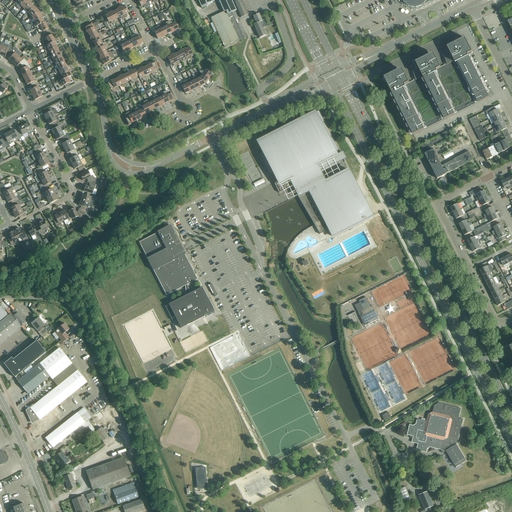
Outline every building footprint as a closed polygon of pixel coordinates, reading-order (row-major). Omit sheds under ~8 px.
[(16,7),(18,8),(26,0),(18,0),(17,2),(15,3),(18,6),(16,7)] [(22,7),(24,9),(31,3),(27,0),(26,0),(18,8),(19,10),(22,7)] [(213,3),(211,0),(198,0),(202,8),(213,3)] [(238,0),(233,3),(240,18),(248,14),(241,0),(238,0)] [(25,16),(28,13),(34,7),(31,3),(24,9),(27,12),(24,15),(25,16)] [(121,7),(119,8),(125,19),(126,18),(127,16),(126,14),(128,13),(125,6),(122,7),(121,7)] [(28,13),(32,17),(40,11),(36,8),(35,8),(34,7),(28,13)] [(117,10),(115,11),(118,18),(120,17),(121,19),(123,19),(125,19),(119,8),(118,9),(117,10)] [(31,21),(32,23),(42,18),(41,16),(42,16),(40,11),(32,17),(33,20),(31,21)] [(111,12),(110,13),(115,23),(117,23),(118,20),(117,19),(118,18),(115,11),(113,12),(111,12)] [(218,33),(219,36),(218,37),(219,40),(220,39),(224,48),(248,37),(236,11),(228,15),(228,14),(227,15),(225,11),(208,19),(215,35),(218,33)] [(115,23),(110,13),(108,13),(108,15),(105,16),(109,23),(110,22),(111,24),(113,24),(115,23)] [(259,14),(253,16),(256,23),(253,24),(257,31),(260,38),(266,35),(264,31),(262,28),(266,26),(263,21),(262,21),(259,14)] [(32,23),(31,23),(31,25),(33,24),(35,27),(36,27),(37,27),(37,26),(44,23),(44,22),(42,18),(32,23)] [(169,21),(167,22),(173,33),(176,31),(176,30),(178,29),(175,22),(172,24),(171,22),(169,21)] [(44,23),(37,26),(37,27),(36,27),(37,29),(41,27),(43,32),(48,29),(45,22),(44,22),(44,23)] [(84,27),(86,31),(97,26),(98,25),(99,24),(98,22),(96,23),(94,23),(92,24),(91,23),(84,27)] [(166,27),(164,27),(167,34),(170,33),(171,33),(173,33),(167,22),(165,23),(165,25),(166,27)] [(88,33),(89,36),(97,32),(96,30),(98,29),(99,27),(98,25),(97,26),(86,31),(87,33),(88,33)] [(159,26),(157,27),(163,38),(164,37),(165,35),(167,34),(164,27),(162,28),(161,27),(159,26)] [(163,38),(157,27),(156,28),(155,30),(156,31),(154,32),(157,39),(160,38),(161,38),(163,38)] [(90,39),(91,41),(103,35),(102,33),(100,33),(98,33),(97,32),(89,36),(91,38),(90,39)] [(135,34),(133,35),(139,46),(140,45),(141,44),(143,43),(140,36),(138,37),(137,35),(135,34)] [(46,46),(54,42),(55,42),(51,35),(46,38),(48,42),(45,44),(46,46)] [(93,43),(94,45),(102,41),(101,40),(103,39),(104,37),(103,35),(91,41),(92,43),(93,43)] [(132,40),(130,41),(133,48),(136,46),(137,47),(139,46),(133,35),(132,36),(131,38),(132,40)] [(458,36),(441,44),(444,55),(444,56),(445,58),(445,59),(445,60),(446,61),(446,62),(446,64),(447,65),(454,61),(455,63),(458,62),(469,56),(468,54),(461,40),(458,36)] [(125,39),(124,40),(129,51),(131,50),(131,49),(133,48),(130,41),(128,42),(127,40),(125,39)] [(129,51),(124,40),(122,41),(121,43),(122,45),(120,46),(124,53),(126,51),(128,52),(129,51)] [(95,49),(96,51),(108,45),(107,43),(105,42),(103,43),(102,41),(94,45),(95,48),(95,49)] [(57,47),(54,42),(46,46),(48,49),(44,51),(45,53),(57,47)] [(6,53),(9,55),(13,49),(12,48),(12,47),(4,44),(0,54),(0,55),(5,57),(6,53)] [(98,53),(99,55),(107,51),(106,49),(108,48),(108,46),(108,45),(96,51),(96,52),(98,53)] [(12,56),(9,59),(13,63),(19,57),(22,53),(15,46),(13,49),(9,55),(12,56)] [(50,53),(51,56),(59,52),(57,47),(45,53),(46,54),(50,53)] [(185,48),(182,50),(187,61),(191,59),(191,57),(194,56),(189,47),(186,49),(185,48)] [(180,52),(177,53),(181,60),(182,59),(183,61),(185,62),(187,61),(182,50),(180,51),(180,52)] [(100,59),(101,60),(112,54),(112,53),(109,52),(108,53),(107,51),(99,55),(100,57),(100,59)] [(417,56),(410,60),(411,65),(413,70),(413,71),(413,72),(413,73),(414,74),(414,76),(414,77),(415,78),(415,79),(415,80),(423,76),(424,78),(434,73),(437,72),(436,70),(436,69),(429,56),(429,55),(427,51),(427,52),(417,56)] [(49,60),(50,62),(61,57),(59,52),(51,56),(53,59),(49,60)] [(173,54),(172,55),(177,66),(179,65),(180,63),(179,61),(181,60),(177,53),(175,55),(173,54)] [(112,54),(101,60),(101,62),(103,62),(104,65),(112,61),(111,59),(113,58),(113,56),(112,54)] [(20,64),(22,66),(27,62),(32,58),(30,57),(28,58),(24,55),(21,59),(19,57),(13,63),(17,67),(20,64)] [(177,66),(172,55),(170,56),(170,57),(167,58),(171,65),(173,64),(174,66),(176,67),(177,66)] [(469,56),(458,62),(478,102),(489,97),(487,93),(476,70),(469,56)] [(55,62),(56,65),(64,61),(61,57),(50,62),(51,64),(55,62)] [(54,70),(55,72),(66,66),(64,61),(56,65),(58,68),(54,70)] [(155,61),(150,63),(156,74),(157,73),(158,71),(157,70),(159,69),(155,61)] [(20,70),(22,75),(30,71),(28,69),(30,68),(27,62),(22,66),(23,68),(20,70)] [(148,66),(146,67),(150,75),(152,74),(152,76),(155,76),(157,75),(156,74),(150,63),(149,64),(148,66)] [(60,72),(61,75),(69,71),(66,66),(55,72),(56,74),(60,72)] [(142,68),(141,68),(147,80),(148,79),(149,77),(148,75),(150,75),(146,67),(144,68),(142,68)] [(396,67),(382,74),(385,78),(387,82),(393,94),(404,89),(405,88),(406,87),(405,85),(398,71),(396,67)] [(139,70),(136,72),(139,76),(138,76),(140,80),(142,79),(143,80),(145,81),(147,80),(141,68),(139,69),(139,70)] [(199,72),(201,74),(209,79),(211,76),(211,75),(213,72),(206,68),(204,71),(202,70),(200,71),(199,72)] [(131,70),(130,71),(135,82),(137,81),(138,79),(137,77),(138,76),(139,76),(136,72),(135,69),(133,71),(131,70)] [(22,75),(25,80),(32,76),(30,71),(22,75)] [(62,77),(63,80),(64,80),(67,78),(68,78),(72,76),(70,72),(69,72),(69,71),(61,75),(57,77),(58,78),(62,77)] [(128,73),(126,74),(129,81),(131,80),(132,82),(134,83),(135,82),(130,71),(128,72),(128,73)] [(434,73),(424,78),(444,119),(455,114),(454,114),(434,73)] [(122,75),(120,76),(126,87),(127,86),(128,84),(127,82),(129,81),(126,74),(123,76),(122,75)] [(201,76),(200,78),(205,83),(207,81),(208,80),(209,79),(201,74),(200,76),(201,76)] [(197,75),(195,76),(200,87),(202,86),(202,85),(205,83),(200,78),(198,78),(198,77),(197,75)] [(32,76),(25,80),(27,85),(30,83),(32,86),(38,83),(37,80),(35,81),(32,76)] [(118,78),(116,79),(119,86),(121,85),(122,87),(124,88),(126,87),(120,76),(119,77),(118,78)] [(193,81),(192,82),(195,89),(197,87),(199,88),(200,87),(195,76),(193,77),(192,79),(193,81)] [(64,80),(63,80),(60,81),(54,85),(54,86),(61,83),(62,87),(70,83),(68,78),(67,78),(64,80)] [(185,81),(191,92),(192,91),(193,90),(195,89),(192,82),(190,83),(189,81),(187,80),(186,78),(184,79),(185,81)] [(112,80),(111,81),(116,92),(118,91),(118,89),(118,87),(119,86),(116,79),(113,81),(112,80)] [(116,92),(111,81),(106,83),(110,91),(111,90),(112,92),(114,93),(116,92)] [(191,92),(185,81),(183,82),(183,84),(184,86),(182,87),(185,94),(188,92),(189,93),(191,92)] [(0,83),(0,91),(3,94),(8,87),(3,83),(1,85),(0,83)] [(30,90),(32,95),(40,91),(38,87),(39,86),(38,83),(32,86),(33,89),(30,90)] [(404,89),(393,94),(408,124),(413,134),(413,135),(424,129),(409,99),(404,89)] [(40,91),(32,95),(35,100),(43,96),(40,91)] [(166,91),(164,92),(170,102),(174,100),(171,92),(169,93),(168,91),(166,91)] [(163,96),(161,97),(165,104),(167,103),(168,103),(170,102),(164,92),(163,92),(162,95),(163,96)] [(153,101),(152,102),(155,109),(157,108),(159,108),(160,107),(155,96),(153,97),(152,99),(153,101)] [(157,96),(155,96),(160,107),(162,106),(162,105),(165,104),(161,97),(160,98),(159,96),(157,96)] [(147,100),(145,101),(151,112),(152,111),(153,110),(155,109),(152,102),(150,103),(149,101),(147,100)] [(142,107),(143,109),(145,114),(146,114),(148,112),(149,113),(151,112),(145,101),(144,102),(143,104),(144,106),(142,107)] [(138,107),(137,108),(142,119),(144,118),(144,117),(147,116),(146,114),(145,114),(143,109),(141,110),(140,108),(138,107)] [(490,114),(492,118),(500,114),(499,111),(498,111),(497,109),(496,110),(494,107),(486,111),(487,115),(490,114)] [(46,120),(54,116),(58,114),(55,109),(53,110),(51,108),(43,112),(44,115),(46,120)] [(135,113),(133,114),(137,121),(139,119),(140,120),(142,119),(137,108),(135,109),(134,111),(135,113)] [(301,195),(298,196),(306,211),(308,210),(311,217),(310,218),(312,221),(320,234),(325,231),(322,225),(326,223),(333,237),(371,217),(363,200),(364,200),(349,170),(325,182),(319,172),(344,160),(318,111),(260,141),(258,142),(263,152),(259,154),(269,174),(273,172),(278,182),(274,184),(279,193),(296,184),(297,187),(296,187),(296,188),(296,189),(296,190),(297,190),(298,190),(299,190),(301,195)] [(129,112),(127,113),(132,124),(134,123),(134,122),(137,121),(133,114),(132,115),(131,113),(129,112)] [(132,124),(127,113),(125,114),(125,116),(125,118),(124,119),(128,126),(132,124)] [(492,118),(494,123),(502,119),(501,117),(502,117),(500,114),(492,118)] [(51,127),(59,123),(58,120),(57,121),(54,116),(46,120),(49,125),(51,127)] [(494,123),(496,127),(505,123),(503,121),(502,119),(494,123)] [(28,123),(23,125),(27,133),(30,131),(31,133),(33,132),(28,123)] [(52,130),(54,135),(62,131),(59,126),(61,126),(59,123),(51,127),(52,130)] [(505,123),(496,127),(499,132),(502,131),(504,130),(506,129),(507,129),(506,127),(506,126),(505,123)] [(19,128),(16,129),(21,138),(28,134),(27,133),(23,125),(19,128)] [(14,130),(9,133),(13,140),(15,139),(16,141),(19,140),(20,142),(22,141),(21,138),(16,129),(14,131),(14,130)] [(60,138),(61,141),(69,137),(68,134),(66,135),(64,130),(62,131),(54,135),(57,140),(60,138)] [(5,138),(3,139),(6,145),(7,148),(10,147),(9,145),(14,143),(13,140),(9,133),(4,135),(5,138)] [(62,144),(64,149),(72,145),(70,140),(71,140),(69,137),(61,141),(62,144)] [(423,145),(425,150),(442,142),(439,137),(423,145)] [(506,139),(500,143),(504,151),(510,148),(508,144),(507,142),(506,139)] [(491,147),(488,148),(493,157),(498,154),(494,145),(493,143),(490,145),(491,147)] [(500,143),(494,145),(498,154),(504,151),(500,143)] [(70,153),(71,155),(77,152),(76,149),(75,150),(72,145),(64,149),(67,154),(70,153)] [(493,157),(488,148),(483,151),(487,160),(493,157)] [(425,154),(432,168),(437,179),(446,174),(473,160),(472,156),(469,151),(453,159),(454,160),(442,166),(433,149),(425,154)] [(37,159),(39,162),(46,158),(44,153),(41,154),(40,151),(31,156),(34,161),(37,159)] [(70,159),(72,164),(80,160),(77,156),(79,155),(77,152),(71,155),(72,158),(70,159)] [(35,171),(36,173),(42,170),(41,167),(49,163),(46,158),(39,162),(40,165),(37,166),(38,169),(35,171)] [(80,160),(72,164),(75,169),(77,168),(79,171),(79,170),(80,172),(83,171),(82,169),(85,167),(84,165),(86,163),(83,159),(80,160)] [(41,181),(49,177),(46,171),(44,173),(42,170),(36,173),(35,174),(36,177),(35,177),(37,183),(41,181)] [(88,183),(89,182),(96,181),(95,178),(94,178),(93,175),(91,176),(88,171),(80,176),(83,181),(87,179),(87,180),(88,183)] [(41,189),(42,191),(48,188),(46,185),(52,182),(49,177),(41,181),(43,183),(38,186),(40,190),(41,189)] [(253,184),(255,187),(265,182),(263,179),(253,184)] [(511,188),(507,179),(501,182),(504,188),(507,187),(509,190),(511,188)] [(84,192),(87,193),(94,195),(95,195),(97,190),(95,189),(96,184),(97,184),(96,181),(89,182),(89,186),(90,185),(90,186),(90,187),(86,186),(84,192)] [(3,193),(6,198),(13,194),(12,191),(13,190),(11,186),(6,189),(5,189),(6,192),(3,193)] [(44,193),(47,198),(55,194),(52,189),(49,190),(48,188),(42,191),(43,193),(44,193)] [(476,199),(477,201),(487,196),(484,190),(477,194),(479,197),(476,199)] [(83,194),(81,200),(89,203),(91,199),(92,200),(94,195),(87,193),(86,196),(83,194)] [(11,202),(12,204),(19,201),(17,196),(15,197),(13,194),(6,198),(8,203),(11,202)] [(55,194),(47,198),(50,203),(57,200),(55,194)] [(487,196),(477,201),(480,207),(490,202),(487,196)] [(11,208),(13,213),(21,209),(20,206),(21,206),(21,205),(23,204),(21,200),(19,201),(12,204),(14,207),(11,208)] [(79,210),(84,215),(87,213),(86,212),(87,209),(89,203),(81,200),(79,206),(81,207),(81,208),(79,210)] [(451,207),(454,213),(461,210),(458,204),(451,207)] [(485,218),(488,216),(495,213),(492,207),(485,211),(487,214),(484,215),(485,218)] [(69,211),(70,213),(73,219),(78,217),(79,219),(82,217),(84,215),(79,210),(77,212),(76,213),(74,208),(69,211)] [(21,209),(13,213),(16,218),(19,217),(20,219),(27,216),(24,212),(23,212),(21,209)] [(461,210),(454,213),(456,219),(464,215),(461,210)] [(65,211),(60,213),(64,221),(67,220),(68,221),(73,219),(70,213),(67,214),(65,211)] [(64,221),(60,213),(54,216),(56,219),(53,221),(57,227),(61,225),(60,223),(64,221)] [(495,213),(488,216),(491,222),(498,219),(495,213)] [(466,220),(459,224),(462,230),(469,226),(471,225),(470,222),(468,224),(466,220)] [(40,227),(37,229),(40,235),(45,232),(44,230),(48,229),(47,228),(50,226),(47,223),(45,224),(44,221),(38,223),(40,227)] [(497,233),(504,229),(501,223),(493,227),(495,230),(492,232),(493,235),(497,233)] [(40,235),(37,229),(35,230),(33,226),(27,229),(31,237),(35,235),(36,237),(40,235)] [(170,226),(158,233),(139,242),(166,295),(185,286),(187,285),(197,280),(170,226)] [(469,226),(462,230),(465,235),(472,232),(469,226)] [(19,228),(14,231),(18,239),(21,237),(22,240),(23,240),(24,241),(28,239),(24,231),(21,232),(19,228)] [(504,229),(497,233),(499,238),(498,239),(500,243),(506,240),(504,236),(507,235),(504,229)] [(18,239),(14,231),(9,234),(11,238),(8,239),(11,245),(16,243),(15,241),(18,239)] [(474,237),(467,240),(470,246),(477,243),(480,241),(478,239),(476,240),(474,237)] [(477,243),(470,246),(473,252),(480,248),(479,245),(481,244),(480,241),(477,243)] [(501,262),(498,263),(501,269),(504,267),(505,268),(510,266),(509,263),(506,257),(500,260),(501,262)] [(302,261),(305,267),(310,264),(307,258),(302,261)] [(480,270),(483,276),(490,272),(493,271),(490,265),(480,270)] [(483,276),(486,282),(493,278),(490,272),(483,276)] [(486,282),(489,288),(496,284),(493,278),(486,282)] [(489,288),(492,294),(499,290),(496,284),(489,288)] [(185,286),(185,290),(186,295),(168,304),(169,305),(166,307),(165,306),(172,321),(173,320),(172,319),(175,317),(181,328),(202,317),(202,316),(204,315),(204,316),(208,314),(214,311),(202,287),(190,293),(187,285),(185,286)] [(492,294),(495,300),(502,296),(499,290),(492,294)] [(502,296),(495,300),(498,306),(505,302),(504,299),(505,298),(504,295),(502,296)] [(360,302),(354,305),(358,313),(364,324),(378,317),(372,306),(371,307),(366,297),(359,301),(360,302)] [(0,344),(21,328),(20,326),(25,322),(16,310),(8,316),(0,305),(0,344)] [(399,346),(400,310),(386,316),(399,346)] [(126,323),(147,374),(177,362),(156,311),(126,323)] [(354,312),(349,314),(353,323),(358,320),(354,312)] [(31,324),(36,330),(43,325),(38,318),(31,324)] [(64,324),(57,330),(54,332),(61,340),(62,340),(64,342),(68,339),(63,334),(65,333),(69,330),(64,324)] [(47,333),(44,329),(44,328),(38,333),(41,337),(47,333)] [(29,347),(38,359),(46,352),(37,341),(36,341),(34,343),(29,347)] [(38,359),(29,347),(25,350),(34,362),(38,359)] [(45,416),(51,411),(56,417),(60,413),(56,407),(87,382),(60,348),(40,364),(58,387),(36,404),(27,411),(31,419),(37,416),(41,422),(39,424),(45,432),(52,427),(45,418),(46,418),(45,416)] [(34,362),(25,350),(21,353),(30,365),(34,362)] [(30,365),(21,353),(17,356),(26,368),(30,365)] [(26,368),(17,356),(13,359),(22,371),(26,368)] [(13,359),(12,358),(4,364),(15,377),(22,371),(13,359)] [(40,364),(18,381),(28,394),(50,377),(40,364)] [(387,395),(382,397),(382,399),(378,401),(382,411),(391,407),(387,395)] [(413,426),(410,425),(407,435),(414,437),(414,439),(416,443),(418,443),(416,450),(427,453),(427,449),(430,447),(440,450),(442,453),(446,451),(456,467),(466,461),(456,445),(458,440),(464,419),(457,418),(455,413),(456,407),(439,403),(434,406),(433,412),(428,415),(427,421),(417,419),(417,420),(416,424),(413,426)] [(55,431),(46,438),(53,448),(76,430),(75,429),(85,422),(92,417),(84,408),(77,413),(55,431)] [(85,422),(75,429),(76,430),(79,433),(88,426),(85,422)] [(109,438),(102,429),(101,428),(98,430),(95,432),(103,442),(108,438),(109,438)] [(54,458),(61,467),(65,464),(66,465),(73,461),(68,455),(66,457),(61,451),(54,458)] [(0,465),(7,462),(8,458),(5,453),(1,452),(0,452),(0,465)] [(86,472),(93,490),(130,477),(124,458),(86,472)] [(205,467),(195,468),(197,487),(197,488),(207,488),(207,487),(205,467)] [(64,478),(69,491),(76,488),(72,475),(64,478)] [(113,490),(118,505),(138,497),(133,483),(113,490)] [(425,509),(434,506),(429,495),(428,491),(419,495),(425,509),(420,511),(423,511),(426,511),(425,509)] [(91,504),(97,501),(94,492),(87,495),(91,504)] [(84,511),(86,511),(85,506),(86,506),(82,497),(72,501),(76,510),(77,509),(77,511),(84,511)] [(122,506),(124,511),(134,511),(145,508),(142,500),(122,506)] [(25,511),(23,503),(11,507),(13,511),(25,511)]
